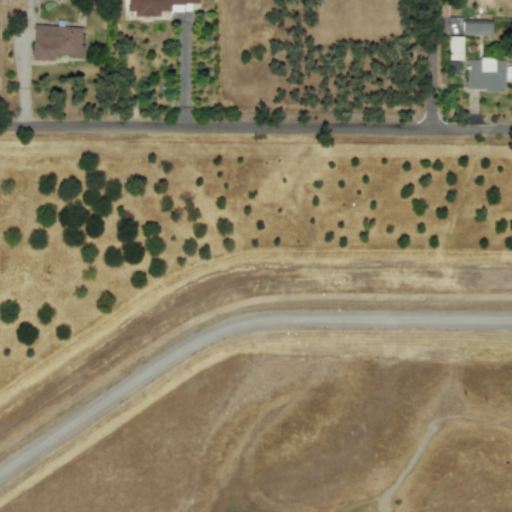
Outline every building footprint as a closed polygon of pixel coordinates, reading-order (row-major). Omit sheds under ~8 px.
[(125,0),(125,10),(132,10),(132,15),(157,15),(157,10),(192,10),(192,4),(196,4),(196,0),(125,0)] [(460,34),(489,35),(489,19),(460,19),(460,34)] [(80,26),(31,24),(31,57),(67,58),(67,57),(79,58),(80,26)] [(460,59),(461,36),(448,35),(447,59),(460,59)] [(465,89),(503,90),(503,58),(465,58),(465,89)]
